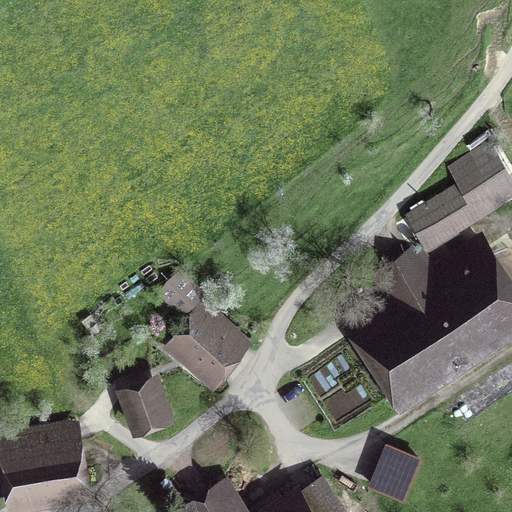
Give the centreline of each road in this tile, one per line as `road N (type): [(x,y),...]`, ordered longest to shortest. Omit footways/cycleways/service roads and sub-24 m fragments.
road 1 (unclassified): [(72,511),(161,456),(243,389),(291,304),(424,169),(511,61)]
road 2 (track): [(263,363),(321,341),(474,228)]
road 3 (track): [(511,346),(370,437)]
road 4 (track): [(251,379),(282,428),(305,447),(342,448),(370,437)]
